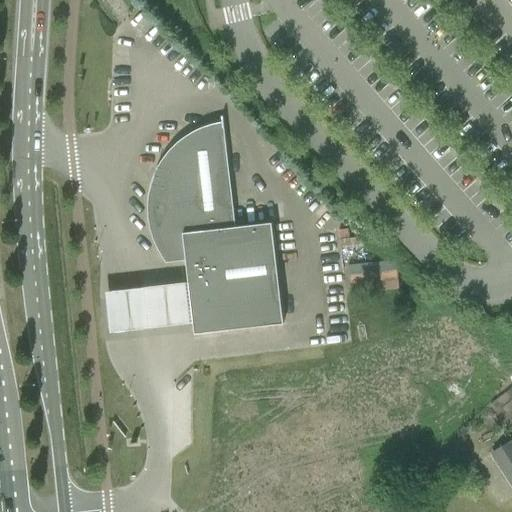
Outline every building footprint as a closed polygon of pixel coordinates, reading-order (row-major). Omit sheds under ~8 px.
[(235,227),(222,117),(221,117),(222,128),(213,130),(205,133),(196,137),(188,142),(181,148),(174,154),(165,165),(159,176),(156,187),(153,197),(153,207),(153,218),(155,228),(158,237),(163,247),(169,257),(185,255),(187,275),(216,272),(222,331),(283,324),(271,223),(235,227)] [(399,287),(399,262),(352,264),(353,289),(399,287)] [(194,335),(222,331),(216,272),(187,275),(194,335)] [(183,283),(101,291),(106,333),(187,324),(183,283)] [(511,400),(501,409),(511,422),(511,400)] [(511,487),(511,439),(490,454),(511,487)]
